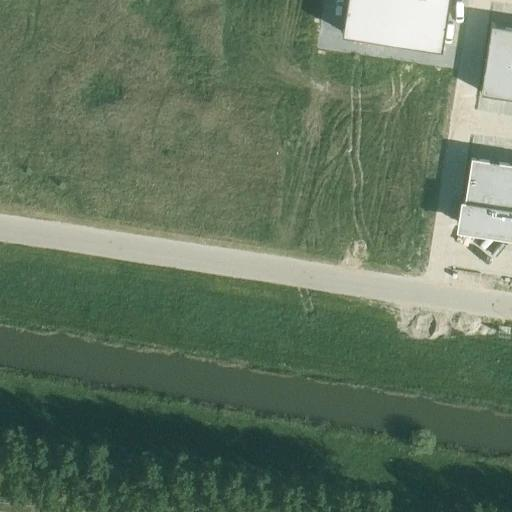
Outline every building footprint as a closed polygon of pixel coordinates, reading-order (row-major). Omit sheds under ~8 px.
[(345,0),(340,32),(441,47),(447,0),(345,0)] [(511,25),(491,22),(486,57),(511,61),(511,53),(511,25)] [(486,57),(480,91),(506,95),(511,61),(486,57)] [(470,155),(464,198),(487,202),(493,158),(470,155)] [(511,161),(493,158),(487,202),(509,205),(511,185),(511,161)] [(464,198),(460,223),(511,231),(511,205),(509,205),(487,202),(464,198)]
